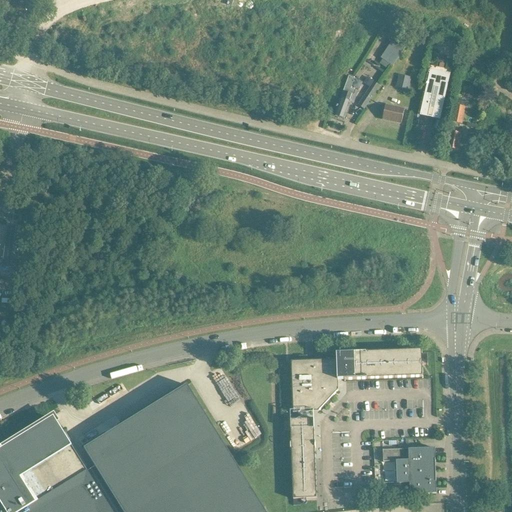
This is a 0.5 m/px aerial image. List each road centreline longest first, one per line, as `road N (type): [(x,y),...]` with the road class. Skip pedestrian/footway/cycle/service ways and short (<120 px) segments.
road 1 (unclassified): [(511,179),(154,97),(29,55)]
road 2 (primary): [(478,189),(23,83)]
road 3 (primary): [(19,108),(465,207)]
road 4 (unclassified): [(0,405),(195,344),(403,321)]
road 5 (unclassified): [(460,511),(455,319)]
